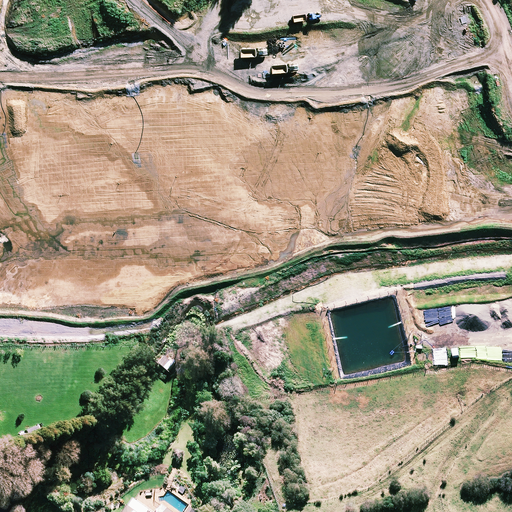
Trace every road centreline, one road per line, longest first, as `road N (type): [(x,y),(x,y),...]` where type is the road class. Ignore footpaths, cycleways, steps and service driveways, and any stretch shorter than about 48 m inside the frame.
road 1 (motorway): [(0,154),(511,69)]
road 2 (motorway): [(511,104),(0,183)]
road 3 (unknown): [(409,0),(439,27),(511,151)]
road 4 (track): [(412,472),(511,360)]
